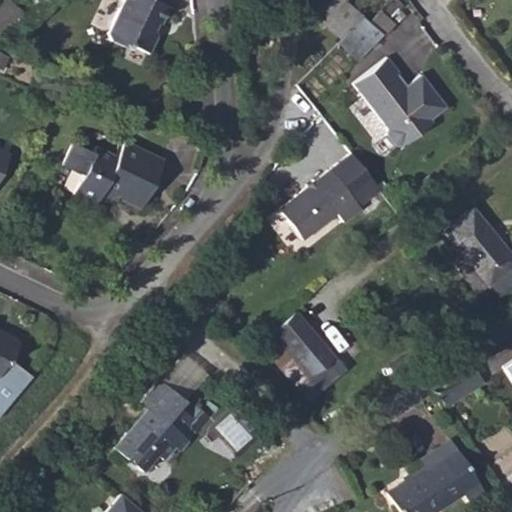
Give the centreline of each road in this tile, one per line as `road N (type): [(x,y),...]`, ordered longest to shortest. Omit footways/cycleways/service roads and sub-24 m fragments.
road 1 (residential): [(319,445),(129,294)]
road 2 (residential): [(210,203),(265,149),(276,123),(292,0)]
road 3 (residential): [(511,330),(319,445)]
road 4 (residential): [(219,0),(225,175),(210,203)]
road 5 (track): [(99,309),(54,410),(0,465)]
road 6 (residential): [(424,0),(511,107)]
road 7 (residential): [(129,294),(99,309),(80,308),(0,279)]
road 8 (residential): [(210,203),(129,294)]
